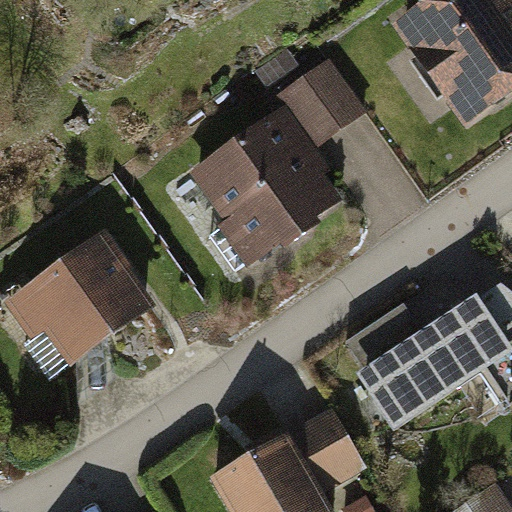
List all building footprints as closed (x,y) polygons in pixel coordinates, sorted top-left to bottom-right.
[(511,0),(427,0),(389,26),(406,52),(399,56),(437,112),(444,107),(463,135),(511,101),(511,0)] [(282,109),(188,178),(221,223),(206,235),(243,285),(348,207),(312,158),(368,116),(328,62),(276,100),(282,109)] [(108,232),(3,307),(29,343),(21,349),(48,386),(161,306),(108,232)] [(366,377),(359,382),(397,444),(482,385),(506,423),(511,418),(511,295),(503,288),(479,304),(425,339),(405,308),(349,348),(366,377)] [(239,466),(207,486),(223,511),(326,511),(321,503),(368,475),(331,415),(287,442),(285,438),(239,466)] [(511,511),(511,508),(499,490),(466,511),(511,511)]
